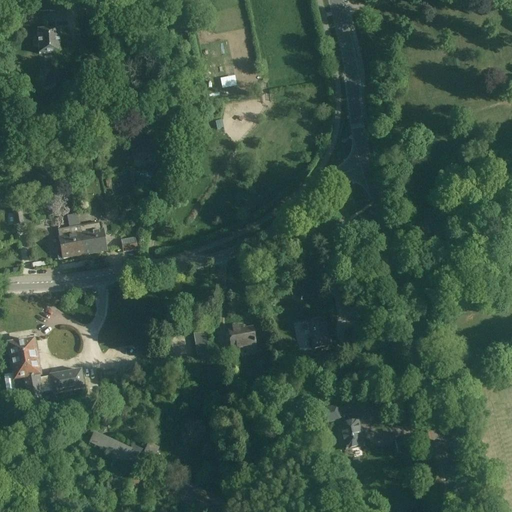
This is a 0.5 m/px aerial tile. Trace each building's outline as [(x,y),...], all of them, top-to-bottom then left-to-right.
[(55,0),(41,0),(42,12),(55,12),(55,0)] [(58,30),(37,31),(38,39),(33,39),(34,49),(38,49),(38,55),(59,54),(58,30)] [(154,145),(136,147),(138,159),(156,157),(154,145)] [(18,176),(31,174),(28,158),(15,160),(18,176)] [(115,202),(104,204),(107,219),(118,217),(115,202)] [(22,210),(24,225),(30,224),(28,209),(22,210)] [(15,226),(24,225),(22,210),(12,212),(15,226)] [(85,256),(80,227),(77,214),(67,216),(69,229),(58,231),(61,250),(57,251),(58,260),(85,256)] [(447,238),(441,219),(429,223),(431,227),(427,228),(426,224),(414,228),(419,244),(431,241),(430,237),(433,236),(435,241),(447,238)] [(80,227),(85,256),(106,252),(117,251),(117,252),(123,252),(123,253),(137,251),(134,238),(121,241),(122,247),(117,248),(117,247),(106,249),(103,231),(102,231),(101,224),(80,227)] [(371,304),(361,310),(366,320),(376,314),(371,304)] [(330,347),(325,320),(308,323),(313,350),(330,347)] [(242,331),(241,327),(228,329),(232,351),(255,346),(252,329),(242,331)] [(207,333),(195,335),(200,364),(212,362),(207,333)] [(40,381),(33,343),(9,347),(15,382),(13,382),(14,390),(25,388),(28,408),(30,408),(31,410),(40,409),(40,407),(42,406),(40,395),(53,393),(53,395),(84,390),(81,371),(50,377),(50,379),(40,381)] [(266,365),(263,351),(256,353),(258,366),(266,365)] [(321,361),(307,363),(309,374),(323,372),(321,361)] [(323,425),(340,422),(337,407),(320,411),(323,425)] [(70,414),(63,424),(68,429),(75,418),(70,414)] [(363,446),(357,421),(339,425),(346,451),(363,446)] [(131,450),(94,434),(90,444),(139,466),(140,464),(150,468),(158,449),(148,445),(145,453),(132,447),(131,450)] [(413,438),(407,439),(409,450),(415,448),(413,438)]
